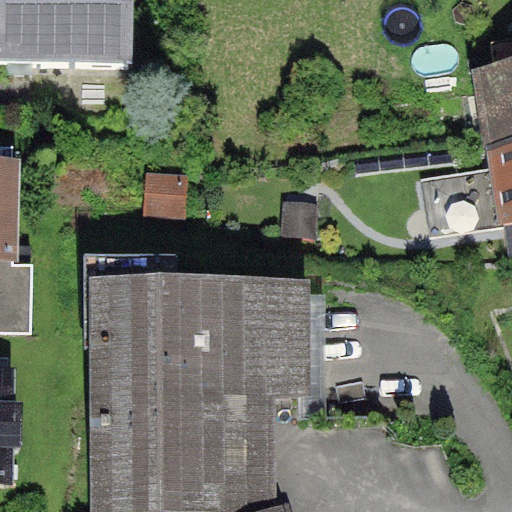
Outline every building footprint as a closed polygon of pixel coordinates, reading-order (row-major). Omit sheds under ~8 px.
[(131,0),(0,0),(0,67),(131,70),(131,0)] [(511,78),(483,83),(498,179),(429,190),(436,240),(511,227),(511,78)] [(13,175),(0,174),(0,334),(32,335),(33,253),(13,252),(13,175)] [(187,185),(154,184),(152,215),(185,217),(187,185)] [(318,212),(288,209),(285,240),(315,243),(318,212)] [(302,294),(100,297),(102,507),(262,505),(261,402),(303,401),(302,294)] [(10,385),(0,384),(0,485),(9,486),(10,452),(20,452),(21,418),(10,418),(10,385)]
